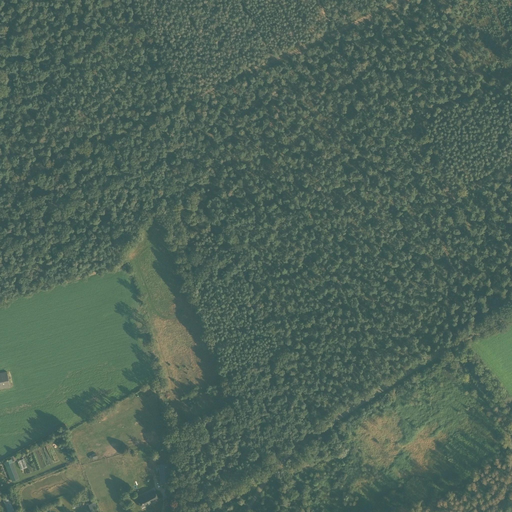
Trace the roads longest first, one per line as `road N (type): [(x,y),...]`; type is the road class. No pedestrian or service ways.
road 1 (track): [(0,191),(404,0)]
road 2 (unclassified): [(245,511),(293,449),(511,315)]
road 3 (track): [(182,511),(185,473),(169,364),(132,260)]
road 4 (track): [(10,0),(80,151)]
